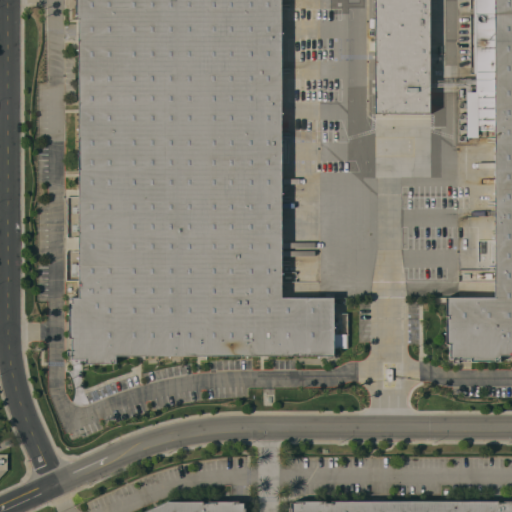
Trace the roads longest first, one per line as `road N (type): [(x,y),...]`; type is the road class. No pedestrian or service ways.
road 1 (secondary): [(0,506),(198,430),(511,428)]
road 2 (residential): [(11,38),(12,365)]
road 3 (residential): [(12,365),(55,484)]
